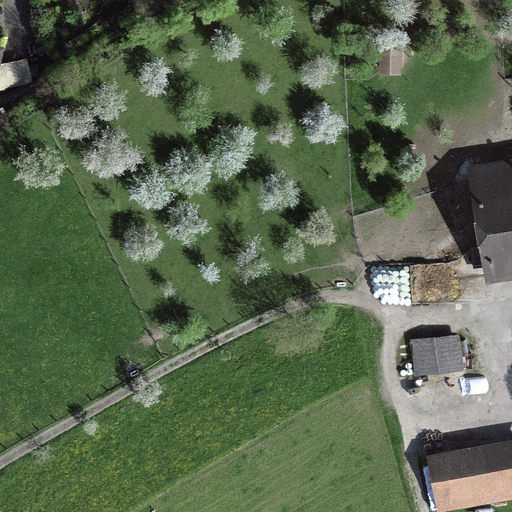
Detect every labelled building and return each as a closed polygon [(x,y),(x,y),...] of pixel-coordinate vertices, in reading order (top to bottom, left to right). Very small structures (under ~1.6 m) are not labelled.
[(402,45),(380,45),(379,72),(402,72),(402,45)] [(32,82),(27,56),(0,62),(0,63),(0,89),(6,88),(6,86),(32,82)] [(511,166),(473,174),(489,270),(511,266),(511,166)] [(460,331),(410,337),(414,374),(464,368),(460,331)] [(511,436),(427,451),(437,510),(511,496),(511,436)]
